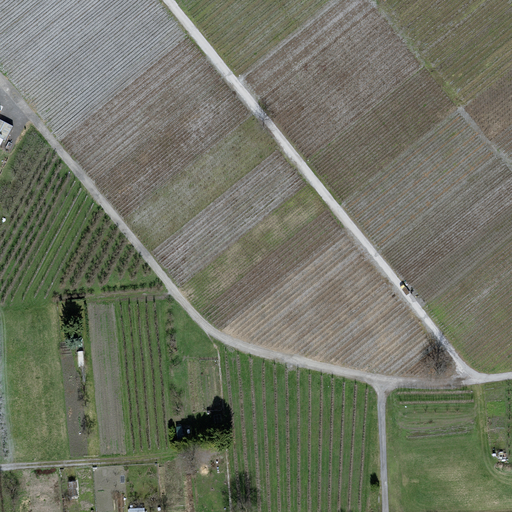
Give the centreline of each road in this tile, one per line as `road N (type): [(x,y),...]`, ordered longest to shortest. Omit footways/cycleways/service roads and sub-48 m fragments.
road 1 (track): [(0,79),(221,335),(264,354),(381,382),(511,374)]
road 2 (unclassified): [(167,0),(458,363),(461,381)]
road 3 (track): [(373,0),(511,167)]
road 4 (track): [(0,469),(154,458)]
road 5 (track): [(381,382),(385,511)]
